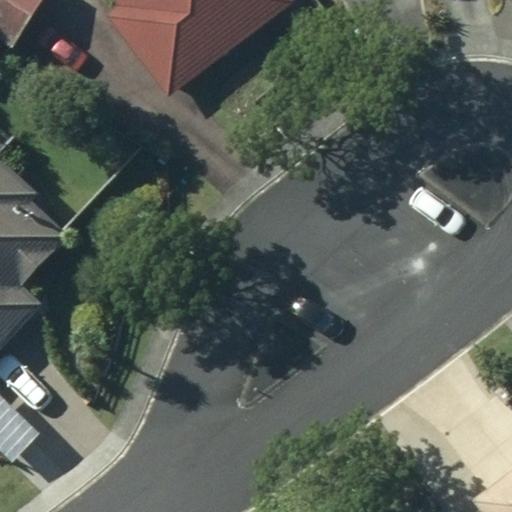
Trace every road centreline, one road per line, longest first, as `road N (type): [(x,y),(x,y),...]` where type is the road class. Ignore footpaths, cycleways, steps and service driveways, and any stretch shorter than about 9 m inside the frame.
road 1 (residential): [(148,505),(187,365),(247,263),(421,119),(479,99),(511,102)]
road 2 (residential): [(511,262),(247,459)]
